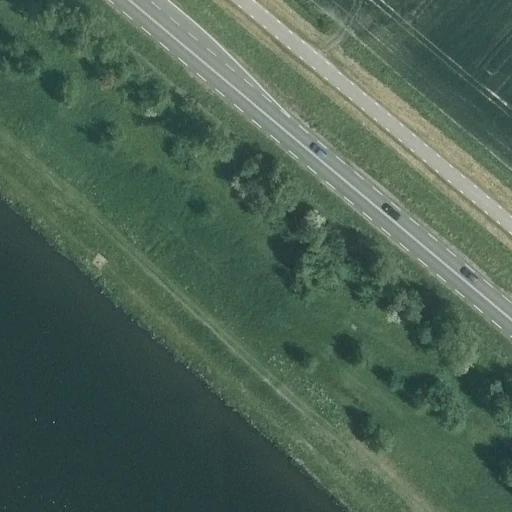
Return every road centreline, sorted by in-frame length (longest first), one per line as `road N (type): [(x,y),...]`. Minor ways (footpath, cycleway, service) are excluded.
road 1 (primary): [(511,322),(126,0)]
road 2 (unclassified): [(511,225),(241,0)]
